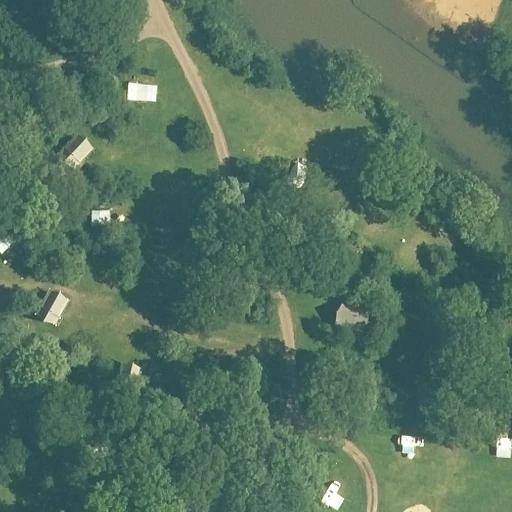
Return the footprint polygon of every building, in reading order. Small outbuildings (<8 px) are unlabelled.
[(55,25),(46,30),(56,50),(64,45),(55,25)] [(137,105),(166,105),(167,87),(137,87),(137,105)] [(104,232),(124,231),(123,214),(103,215),(104,232)] [(18,240),(1,247),(9,267),(27,259),(18,240)] [(147,379),(164,382),(168,367),(150,363),(147,379)] [(420,440),(403,443),(406,462),(423,459),(420,440)]
